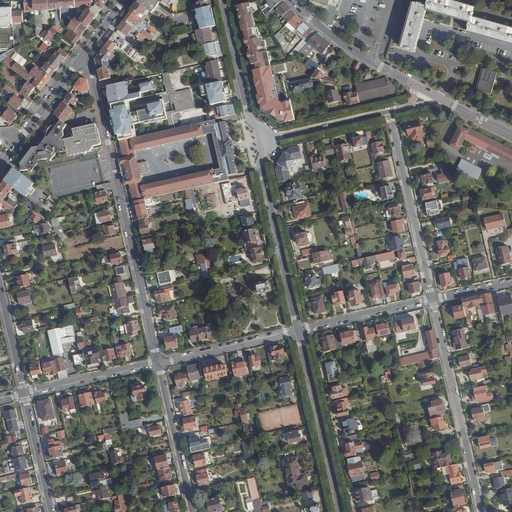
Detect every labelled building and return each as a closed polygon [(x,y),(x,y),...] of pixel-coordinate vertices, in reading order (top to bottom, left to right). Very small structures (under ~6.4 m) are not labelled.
[(35,11),(35,0),(25,1),(26,11),(35,11)] [(62,22),(61,8),(60,0),(39,0),(35,0),(35,11),(59,9),(60,12),(55,12),(55,14),(56,14),(56,25),(62,22)] [(91,0),(92,7),(92,9),(92,11),(98,15),(109,1),(107,0),(91,0)] [(160,3),(155,0),(139,0),(138,3),(148,11),(152,14),(155,10),(156,11),(159,7),(157,6),(160,3)] [(211,6),(209,0),(197,0),(198,4),(193,6),(194,10),(196,10),(210,6),(211,6)] [(275,8),(284,1),(282,0),(267,0),(270,3),(267,5),(271,11),(275,8)] [(428,3),(428,5),(426,9),(469,20),(471,21),(472,16),(474,12),(473,11),(474,6),(453,0),(427,0),(427,3),(428,3)] [(282,17),(291,9),(284,1),(275,8),(271,11),(268,13),(269,16),(270,17),(277,12),(278,14),(279,13),(282,17)] [(426,9),(428,5),(422,4),(422,3),(417,2),(412,1),(400,45),(406,46),(406,47),(410,48),(410,47),(415,49),(426,9)] [(148,11),(138,3),(132,11),(143,20),(144,20),(149,24),(151,21),(144,16),(148,11)] [(250,3),(237,6),(243,31),(249,30),(257,28),(255,22),(254,23),(250,3)] [(211,27),(216,26),(213,11),(211,12),(210,6),(196,10),(198,16),(197,17),(198,26),(200,25),(201,29),(211,27)] [(84,10),(77,10),(77,18),(79,19),(80,17),(79,16),(80,13),(85,13),(85,11),(87,11),(87,9),(84,10)] [(89,9),(81,20),(89,26),(98,15),(92,11),(92,9),(89,9)] [(286,26),(296,15),(291,9),(282,17),(284,19),(281,22),(285,26),(286,26)] [(143,20),(132,11),(124,21),(131,27),(134,24),(134,23),(137,25),(139,22),(141,23),(143,20)] [(23,12),(13,12),(14,23),(24,22),(23,12)] [(295,57),(300,51),(316,33),(296,15),(286,26),(297,36),(298,34),(303,40),(287,57),(291,62),(295,57)] [(511,26),(472,16),(471,21),(469,20),(468,25),(469,25),(468,31),(511,43),(511,26)] [(69,27),(82,37),(88,28),(77,19),(76,18),(74,21),(69,27)] [(155,29),(149,24),(144,20),(142,23),(146,26),(146,25),(151,29),(150,30),(153,32),(154,31),(155,29)] [(124,21),(118,30),(126,36),(130,31),(131,32),(134,28),(131,27),(124,21)] [(65,25),(62,22),(56,25),(53,27),(58,30),(59,32),(60,32),(64,26),(65,25)] [(134,24),(131,27),(134,28),(138,32),(143,35),(145,33),(134,24)] [(82,37),(69,27),(68,26),(67,28),(69,30),(64,36),(76,44),(82,37)] [(186,26),(172,29),(171,36),(192,32),(191,26),(186,27),(186,26)] [(249,30),(243,31),(246,43),(252,41),(263,39),(262,37),(260,38),(258,27),(257,28),(249,30)] [(43,33),(37,36),(45,42),(47,44),(49,41),(50,42),(54,36),(58,31),(53,28),(53,29),(51,28),(43,33)] [(195,48),(204,45),(220,42),(219,39),(218,34),(215,32),(212,32),(211,30),(196,34),(192,35),(195,48)] [(143,35),(138,32),(135,35),(142,41),(145,37),(143,35)] [(284,38),(278,32),(275,36),(283,50),(287,46),(282,40),(284,38)] [(115,33),(109,41),(119,48),(126,53),(131,47),(128,45),(127,47),(126,46),(124,47),(123,46),(127,42),(115,33)] [(322,54),(330,44),(316,33),(300,51),(307,57),(314,48),(322,54)] [(171,40),(173,52),(182,50),(181,46),(179,46),(178,39),(171,40)] [(252,41),(246,43),(247,50),(249,50),(250,53),(248,53),(249,58),(251,58),(252,65),(257,64),(258,69),(260,69),(271,66),(270,61),(272,60),(271,56),(269,57),(268,52),(266,52),(265,47),(267,46),(266,40),(263,41),(263,39),(252,41)] [(109,41),(104,48),(116,56),(117,54),(113,51),(115,47),(118,49),(119,48),(109,41)] [(47,44),(45,42),(40,48),(47,53),(49,51),(53,54),(52,55),(54,57),(53,59),(52,58),(51,59),(52,60),(49,63),(58,69),(66,58),(58,52),(47,44)] [(197,63),(223,57),(220,42),(204,45),(205,49),(195,52),(197,63)] [(95,59),(98,70),(104,67),(105,68),(113,74),(115,70),(107,64),(109,60),(111,61),(116,56),(104,48),(95,59)] [(66,58),(68,55),(60,49),(58,52),(66,58)] [(141,64),(145,59),(139,55),(136,59),(141,64)] [(1,56),(0,56),(0,60),(29,82),(32,77),(37,80),(33,85),(41,91),(52,76),(38,65),(36,64),(32,60),(29,63),(34,67),(35,66),(37,67),(31,74),(24,69),(24,68),(9,57),(6,60),(1,56)] [(315,73),(319,68),(319,66),(310,59),(305,65),(315,73)] [(218,61),(207,63),(208,66),(206,67),(208,72),(203,73),(204,78),(210,77),(212,85),(223,82),(218,61)] [(360,67),(362,64),(357,61),(353,68),(357,70),(359,67),(360,67)] [(52,76),(58,69),(49,63),(48,64),(47,63),(45,65),(40,62),(38,65),(52,76)] [(274,69),(274,66),(271,66),(260,69),(261,72),(260,73),(262,80),(261,81),(262,84),(264,84),(274,82),(271,70),(274,69)] [(104,67),(98,70),(100,81),(109,79),(108,74),(104,70),(105,68),(104,67)] [(311,78),(320,80),(325,73),(319,68),(315,73),(311,78)] [(491,94),(497,72),(492,70),(492,69),(488,68),(487,69),(482,68),(476,90),(491,94)] [(163,73),(167,92),(168,94),(176,93),(171,72),(163,73)] [(156,75),(160,94),(167,92),(163,73),(156,75)] [(82,78),(75,87),(82,93),(85,93),(84,91),(89,90),(87,80),(82,78)] [(313,85),(322,83),(320,80),(311,78),(311,79),(300,82),(300,80),(287,83),(289,94),(290,98),(291,101),(296,100),(294,93),(304,90),(303,89),(313,87),(313,85)] [(388,79),(356,86),(357,92),(359,100),(395,92),(393,81),(389,82),(388,79)] [(119,83),(113,85),(113,88),(114,90),(109,91),(111,100),(116,99),(117,100),(122,99),(122,97),(126,96),(127,95),(128,94),(127,93),(125,92),(124,93),(123,88),(120,89),(120,87),(127,85),(126,82),(119,83)] [(212,85),(201,87),(203,97),(210,95),(211,100),(226,96),(232,95),(230,85),(224,86),(223,82),(212,85)] [(19,94),(4,83),(2,86),(12,94),(13,95),(14,94),(18,95),(19,94)] [(26,99),(32,104),(34,101),(29,97),(36,88),(28,83),(21,93),(26,97),(25,99),(26,99)] [(280,108),(282,106),(282,104),(281,103),(280,103),(279,100),(281,99),(279,88),(272,89),(273,91),(266,92),(267,99),(266,99),(266,104),(269,103),(271,105),(271,107),(277,107),(277,106),(278,106),(279,107),(280,108)] [(168,94),(171,111),(172,114),(180,112),(195,109),(191,89),(176,93),(168,94)] [(339,100),(337,90),(327,93),(330,102),(339,100)] [(7,92),(6,94),(27,110),(30,106),(24,102),(17,96),(15,98),(7,92)] [(137,112),(131,113),(127,114),(126,108),(111,111),(112,117),(113,117),(115,123),(138,118),(171,111),(168,94),(167,92),(160,94),(160,96),(162,95),(163,99),(148,103),(149,104),(150,109),(147,110),(137,112)] [(359,100),(357,92),(352,93),(345,94),(346,100),(347,99),(348,105),(360,103),(359,100)] [(80,99),(72,93),(65,101),(75,109),(77,106),(76,105),(80,99)] [(27,110),(6,94),(5,95),(6,97),(3,101),(23,116),(27,110)] [(75,109),(65,101),(56,114),(62,119),(66,122),(75,109)] [(125,102),(110,105),(111,111),(126,108),(125,102)] [(221,115),(222,118),(237,115),(234,105),(214,109),(210,110),(209,112),(210,116),(215,115),(220,114),(220,116),(221,115)] [(4,118),(12,124),(18,115),(6,107),(1,114),(5,117),(4,118)] [(138,118),(115,123),(116,129),(115,129),(117,135),(119,135),(120,141),(133,138),(137,137),(134,124),(144,121),(145,124),(168,119),(170,129),(175,128),(174,122),(172,114),(171,111),(138,118)] [(174,122),(175,128),(179,127),(178,119),(181,118),(180,112),(172,114),(174,122)] [(217,119),(201,122),(205,135),(218,132),(226,168),(214,171),(217,183),(231,180),(231,178),(230,176),(239,174),(235,156),(237,156),(236,153),(237,153),(234,138),(232,138),(232,135),(230,135),(227,121),(218,123),(217,119)] [(48,132),(49,133),(39,147),(35,147),(21,164),(23,171),(30,171),(33,173),(43,160),(48,159),(50,159),(52,161),(57,153),(60,153),(66,152),(65,143),(63,143),(62,140),(66,135),(66,129),(69,125),(63,120),(58,125),(53,126),(48,132)] [(120,141),(119,141),(122,156),(135,153),(134,151),(196,137),(205,135),(201,122),(179,127),(175,128),(170,129),(137,137),(133,138),(120,141)] [(407,127),(408,132),(410,132),(411,134),(412,139),(414,139),(414,142),(422,140),(421,137),(424,136),(421,123),(415,125),(415,126),(407,127)] [(96,124),(73,129),(75,137),(65,139),(69,157),(91,152),(93,149),(95,146),(101,145),(96,124)] [(511,150),(477,133),(475,137),(472,136),(473,133),(467,130),(460,126),(450,146),(459,150),(465,139),(511,162),(511,150)] [(475,137),(477,133),(468,128),(467,130),(473,133),(472,136),(475,137)] [(367,139),(367,137),(362,138),(362,137),(354,139),(356,147),(364,145),(368,144),(368,142),(367,139)] [(384,152),(382,141),(371,144),(370,145),(372,155),(379,153),(384,152)] [(430,151),(437,149),(436,142),(428,144),(430,151)] [(349,150),(348,147),(348,144),(336,147),(338,156),(350,153),(349,150)] [(471,146),(469,152),(475,154),(478,149),(471,146)] [(286,153),(285,153),(279,163),(279,164),(276,169),(279,182),(288,180),(287,173),(289,170),(296,159),(301,158),(299,147),(290,149),(286,153)] [(137,156),(121,160),(127,186),(130,185),(134,202),(186,190),(189,189),(193,188),(217,183),(214,171),(204,173),(143,186),(143,183),(143,182),(144,182),(139,159),(138,158),(137,158),(137,156)] [(313,157),(308,158),(310,166),(311,170),(326,166),(324,157),(314,159),(313,157)] [(481,169),(461,159),(456,169),(476,180),(481,169)] [(392,176),(388,161),(378,164),(382,179),(392,176)] [(31,181),(11,166),(1,179),(23,195),(25,192),(24,190),(31,181)] [(430,172),(425,174),(426,175),(419,177),(417,177),(418,181),(422,180),(423,184),(433,182),(430,172)] [(438,176),(440,183),(452,181),(455,180),(450,173),(438,176)] [(303,196),(300,182),(290,184),(288,186),(288,189),(287,189),(287,191),(286,192),(286,194),(288,194),(288,195),(290,195),(290,199),(303,196)] [(389,187),(388,182),(378,184),(375,185),(376,190),(381,188),(384,200),(394,198),(391,187),(389,187)] [(11,188),(4,183),(0,187),(0,197),(12,206),(15,209),(18,205),(13,201),(16,198),(10,193),(11,188)] [(98,192),(108,190),(112,189),(111,183),(97,186),(98,192)] [(251,205),(247,188),(238,190),(237,191),(237,193),(238,193),(242,207),(251,205)] [(435,193),(434,188),(421,191),(423,200),(433,198),(432,194),(435,193)] [(98,192),(97,192),(99,202),(102,202),(102,201),(108,200),(107,197),(110,196),(108,190),(98,192)] [(12,206),(0,197),(0,211),(1,211),(0,208),(0,205),(2,204),(9,209),(12,206)] [(146,200),(136,202),(137,206),(135,207),(137,212),(148,210),(146,205),(153,204),(152,199),(146,201),(146,200)] [(304,201),(296,203),(297,206),(294,207),(297,219),(311,216),(309,204),(305,205),(304,201)] [(437,201),(428,203),(430,211),(431,215),(440,213),(439,209),(438,203),(437,201)] [(398,218),(401,217),(398,204),(390,206),(393,219),(398,218)] [(111,216),(110,211),(105,212),(104,210),(102,211),(102,213),(100,213),(101,218),(102,223),(111,220),(111,219),(112,219),(112,215),(111,216)] [(148,210),(137,212),(138,216),(139,216),(140,220),(150,218),(148,210)] [(11,221),(9,214),(4,215),(4,217),(0,217),(0,228),(12,226),(11,221)] [(31,218),(30,220),(35,223),(39,222),(42,219),(34,214),(31,218)] [(502,214),(484,218),(487,229),(505,225),(502,214)] [(254,220),(253,215),(243,217),(245,226),(254,225),(253,221),(254,220)] [(352,229),(349,216),(345,217),(348,228),(345,229),(347,236),(353,234),(353,232),(352,229)] [(452,226),(449,217),(436,220),(438,229),(452,226)] [(398,221),(398,218),(393,219),(393,222),(392,222),(392,223),(393,226),(394,232),(403,230),(402,224),(404,224),(403,219),(398,221)] [(148,224),(147,220),(140,221),(142,234),(150,232),(149,228),(150,227),(149,223),(148,224)] [(113,223),(113,221),(104,223),(106,233),(105,234),(106,236),(116,234),(115,228),(114,223),(113,223)] [(51,229),(49,225),(48,226),(47,223),(39,225),(39,228),(38,229),(38,232),(40,232),(41,234),(50,232),(49,229),(51,229)] [(60,225),(56,226),(58,234),(65,232),(63,224),(60,225)] [(257,230),(255,229),(245,231),(247,244),(258,241),(256,234),(257,233),(257,230)] [(309,243),(307,233),(296,235),(299,245),(309,243)] [(153,236),(144,238),(145,240),(144,241),(147,254),(156,252),(153,236)] [(402,249),(404,249),(401,236),(393,238),(396,251),(397,250),(399,250),(402,249)] [(438,242),(438,243),(440,248),(440,251),(439,251),(440,256),(448,254),(447,253),(450,252),(449,248),(446,249),(446,247),(448,247),(447,243),(448,243),(447,240),(438,242)] [(21,252),(29,250),(27,241),(19,243),(21,252)] [(16,244),(5,246),(6,252),(5,252),(6,256),(18,253),(16,244)] [(58,254),(56,244),(43,247),(45,257),(58,254)] [(510,261),(506,246),(497,248),(501,265),(511,263),(511,261),(510,261)] [(263,260),(260,248),(251,250),(254,262),(263,260)] [(328,261),(326,250),(317,253),(310,254),(312,264),(328,261)] [(122,263),(120,253),(111,256),(113,265),(122,263)] [(197,256),(199,264),(206,262),(205,260),(204,254),(197,256)] [(377,255),(359,259),(361,264),(378,261),(377,255)] [(488,268),(486,258),(474,260),(476,270),(488,268)] [(338,264),(323,267),(323,268),(324,274),(340,270),(338,264)] [(416,275),(413,264),(403,267),(406,277),(416,275)] [(121,274),(119,267),(111,269),(113,276),(121,274)] [(471,277),(468,268),(459,270),(461,279),(471,277)] [(168,270),(153,274),(157,287),(175,282),(173,274),(169,275),(168,270)] [(452,284),(449,273),(440,276),(442,286),(452,284)] [(317,279),(315,274),(306,276),(309,287),(323,284),(321,278),(317,279)] [(30,285),(28,275),(17,277),(20,287),(30,285)] [(80,285),(79,276),(69,279),(69,282),(72,294),(77,292),(76,286),(80,285)] [(213,293),(213,294),(215,294),(215,292),(216,291),(215,289),(219,289),(217,276),(210,278),(213,293)] [(368,284),(372,300),(386,297),(381,278),(375,280),(375,282),(368,284)] [(114,300),(126,297),(125,289),(123,290),(121,282),(115,284),(110,285),(114,300)] [(270,293),(268,282),(254,285),(257,297),(270,293)] [(420,291),(419,282),(409,284),(412,293),(420,291)] [(384,288),(386,296),(394,295),(394,292),(399,291),(398,285),(384,288)] [(174,286),(160,289),(161,291),(156,292),(155,293),(156,297),(157,297),(159,303),(168,301),(168,300),(173,298),(172,292),(172,290),(174,289),(174,286)] [(24,289),(17,290),(21,304),(31,301),(29,290),(25,291),(24,289)] [(345,302),(343,291),(336,293),(336,296),(333,296),(334,304),(345,302)] [(363,302),(360,291),(350,293),(351,295),(348,296),(348,298),(350,298),(350,301),(352,301),(353,304),(363,302)] [(490,293),(481,296),(483,302),(480,303),(480,307),(481,307),(484,306),(486,315),(495,313),(493,304),(490,293)] [(503,298),(498,299),(502,315),(511,312),(511,295),(507,297),(508,299),(504,300),(503,298)] [(118,315),(129,312),(128,308),(129,307),(129,306),(128,305),(127,305),(127,304),(133,302),(132,296),(126,297),(114,300),(111,300),(113,305),(114,305),(115,309),(117,308),(118,315)] [(326,312),(322,296),(312,298),(316,314),(326,312)] [(481,296),(462,300),(464,306),(466,316),(468,323),(473,322),(471,316),(474,316),(473,313),(469,313),(468,309),(480,307),(480,303),(483,302),(481,296)] [(176,317),(174,305),(158,309),(159,315),(164,314),(166,319),(176,317)] [(466,316),(464,306),(454,308),(456,319),(466,316)] [(84,323),(81,307),(76,309),(79,324),(84,323)] [(412,331),(417,330),(414,318),(403,320),(405,332),(412,331)] [(34,329),(32,320),(23,322),(25,333),(34,331),(34,329)] [(129,337),(138,335),(137,331),(139,331),(138,326),(137,320),(126,323),(129,337)] [(391,333),(389,323),(377,326),(379,336),(391,333)] [(72,325),(49,331),(56,360),(58,372),(67,370),(64,360),(62,359),(65,358),(62,344),(75,341),(72,325)] [(176,334),(184,332),(182,325),(170,328),(172,337),(166,338),(168,348),(179,346),(176,334)] [(202,329),(205,339),(216,336),(214,326),(202,329)] [(197,341),(205,339),(202,329),(198,330),(198,327),(194,327),(195,330),(191,331),(193,342),(194,342),(197,341)] [(376,339),(374,328),(368,329),(368,328),(363,329),(364,330),(357,332),(359,341),(359,343),(376,339)] [(467,347),(463,329),(453,331),(457,349),(467,347)] [(357,332),(357,331),(342,334),(344,345),(356,342),(359,341),(357,332)] [(438,349),(434,331),(427,333),(431,351),(438,349)] [(342,351),(338,335),(334,336),(333,335),(321,338),(322,342),(323,342),(326,352),(336,350),(337,352),(342,351)] [(117,347),(119,357),(132,354),(129,344),(120,346),(117,347)] [(272,349),(267,350),(270,361),(285,358),(284,353),(284,352),(283,347),(277,348),(277,346),(272,348),(272,349)] [(76,364),(77,364),(81,363),(81,360),(87,359),(89,367),(99,364),(97,355),(100,355),(99,350),(87,353),(85,348),(82,348),(83,353),(74,356),(76,364)] [(102,351),(104,361),(115,358),(114,353),(114,352),(113,348),(104,350),(102,351)] [(438,349),(431,351),(428,351),(428,353),(418,355),(418,357),(419,362),(420,362),(422,362),(426,361),(430,360),(440,358),(438,349)] [(261,364),(259,355),(250,357),(252,366),(261,364)] [(472,365),(470,355),(460,358),(462,367),(472,365)] [(42,373),(40,361),(34,362),(35,364),(31,365),(33,372),(33,375),(38,374),(42,373)] [(240,364),(240,361),(233,363),(236,377),(248,374),(245,363),(240,364)] [(58,373),(55,362),(43,364),(46,374),(52,372),(53,374),(58,373)] [(338,373),(335,362),(326,364),(329,374),(338,373)] [(203,379),(200,364),(187,367),(188,372),(186,373),(188,381),(188,382),(203,379)] [(228,375),(225,365),(206,369),(208,380),(228,375)] [(486,366),(472,369),(472,371),(470,372),(471,379),(474,378),(475,380),(478,379),(484,378),(483,374),(485,374),(488,373),(486,366)] [(60,380),(68,378),(69,378),(67,370),(58,372),(60,380)] [(186,373),(186,372),(178,374),(179,377),(178,377),(176,378),(178,388),(183,387),(182,382),(188,381),(186,373)] [(281,390),(282,394),(292,392),(291,388),(292,387),(289,373),(280,375),(281,379),(279,379),(282,390),(281,390)] [(436,384),(434,373),(423,375),(426,386),(436,384)] [(139,400),(147,398),(146,391),(147,390),(146,387),(144,386),(144,385),(134,388),(136,397),(138,396),(139,400)] [(476,395),(473,396),(474,400),(480,399),(482,399),(483,400),(488,399),(486,389),(488,388),(487,385),(474,388),(476,395)] [(345,396),(342,386),(333,387),(334,392),(333,393),(334,398),(345,396)] [(102,391),(95,392),(97,404),(100,404),(99,402),(107,400),(105,394),(103,395),(102,393),(102,391)] [(97,404),(95,392),(92,393),(91,392),(79,395),(82,407),(94,405),(95,408),(98,407),(97,404)] [(58,403),(59,406),(62,405),(64,411),(75,408),(72,397),(67,398),(67,399),(62,401),(62,402),(58,403)] [(348,398),(336,401),(337,405),(339,405),(340,409),(340,411),(338,412),(339,417),(341,416),(350,414),(349,409),(348,409),(348,406),(350,406),(348,398)] [(55,418),(51,400),(39,402),(44,421),(55,418)] [(192,410),(190,400),(180,402),(183,412),(192,410)] [(432,402),(435,417),(446,414),(443,400),(432,402)] [(241,403),(238,404),(241,416),(243,422),(245,434),(249,433),(247,422),(248,421),(245,408),(242,409),(241,403)] [(486,420),(483,407),(471,410),(474,421),(477,421),(477,422),(486,420)] [(7,421),(16,419),(18,419),(15,409),(5,412),(7,421)] [(345,428),(346,432),(349,432),(349,434),(356,432),(355,430),(359,429),(357,420),(355,421),(354,415),(351,416),(348,417),(349,421),(344,422),(345,427),(345,428)] [(198,426),(196,416),(184,419),(187,429),(191,428),(191,431),(194,430),(193,428),(198,426)] [(435,425),(436,430),(446,428),(443,417),(432,420),(433,426),(435,425)] [(16,419),(7,421),(10,433),(19,430),(17,426),(16,422),(16,419)] [(411,426),(410,422),(400,424),(404,443),(409,442),(406,427),(411,426)] [(161,434),(159,426),(149,428),(151,436),(161,434)] [(303,435),(301,428),(294,430),(294,432),(288,433),(290,443),(302,441),(301,435),(303,435)] [(64,430),(57,431),(58,439),(65,438),(64,430)] [(199,432),(189,434),(192,447),(195,447),(196,452),(203,451),(199,432)] [(493,432),(478,435),(481,448),(492,446),(489,436),(493,435),(493,432)] [(12,436),(7,437),(8,443),(11,443),(13,442),(18,441),(17,439),(16,434),(12,435),(12,436)] [(50,449),(51,454),(63,451),(62,447),(63,444),(60,442),(56,443),(55,440),(50,441),(51,449),(50,449)] [(247,443),(247,440),(242,442),(247,460),(251,459),(247,443)] [(21,442),(13,443),(14,448),(12,448),(14,456),(24,454),(21,442)] [(348,456),(349,459),(357,457),(356,454),(364,452),(363,448),(362,443),(361,443),(361,442),(354,443),(347,444),(348,451),(346,451),(347,456),(348,456)] [(115,451),(112,452),(111,452),(112,456),(110,456),(111,458),(112,458),(114,464),(121,463),(120,457),(118,458),(117,454),(116,454),(115,451)] [(435,464),(436,469),(443,467),(444,467),(453,465),(452,461),(453,461),(451,453),(444,455),(444,452),(441,453),(441,452),(429,455),(431,464),(433,465),(435,464)] [(207,465),(205,454),(194,456),(197,467),(207,465)] [(164,469),(169,468),(166,455),(161,456),(162,459),(160,459),(161,464),(163,464),(164,469)] [(27,468),(25,456),(14,459),(15,466),(16,470),(27,468)] [(349,459),(348,459),(349,465),(352,477),(354,482),(365,479),(365,473),(368,473),(365,461),(362,462),(361,456),(357,457),(349,459)] [(300,463),(298,457),(284,460),(289,484),(297,482),(298,487),(309,484),(306,474),(301,475),(298,463),(300,463)] [(59,460),(54,461),(55,465),(56,464),(58,473),(63,472),(67,472),(68,470),(68,468),(67,468),(66,468),(64,460),(60,461),(59,460)] [(503,469),(502,461),(485,464),(486,470),(488,470),(489,472),(503,469)] [(459,471),(458,464),(453,465),(444,467),(443,467),(444,475),(450,474),(452,484),(462,482),(460,471),(459,471)] [(172,478),(169,468),(164,469),(158,470),(161,481),(172,478)] [(210,468),(197,471),(198,475),(200,485),(214,482),(212,472),(211,472),(210,468)] [(20,474),(20,473),(5,477),(6,478),(6,479),(21,476),(23,484),(29,483),(29,484),(32,483),(29,472),(20,474)] [(104,478),(103,472),(91,475),(91,477),(93,488),(101,486),(99,479),(104,478)] [(503,476),(494,478),(497,489),(506,487),(503,476)] [(110,484),(97,487),(100,500),(107,498),(109,497),(107,490),(106,490),(106,488),(111,487),(110,484)] [(165,501),(176,498),(175,490),(176,489),(175,485),(167,487),(166,486),(165,486),(165,487),(163,488),(163,491),(161,492),(162,498),(165,497),(165,501)] [(30,492),(29,487),(13,491),(15,496),(18,496),(20,504),(34,501),(32,494),(31,494),(30,492)] [(373,500),(370,488),(357,491),(358,494),(357,495),(358,499),(359,499),(360,503),(373,500)] [(511,503),(511,488),(502,491),(505,505),(511,503)] [(451,491),(455,508),(460,507),(460,506),(466,505),(462,490),(456,491),(455,490),(451,491)] [(313,499),(311,491),(302,493),(304,501),(313,499)] [(119,498),(122,510),(125,510),(127,509),(123,494),(121,495),(118,495),(119,497),(119,498)] [(215,511),(221,510),(219,498),(208,500),(210,511),(215,511)] [(253,500),(255,511),(263,511),(262,508),(260,499),(253,500)] [(171,511),(179,511),(179,510),(179,509),(178,505),(180,504),(179,502),(178,501),(170,503),(169,504),(171,511)] [(316,504),(316,506),(311,507),(311,508),(309,508),(309,511),(319,511),(319,508),(321,507),(321,505),(320,504),(318,503),(316,504)]
